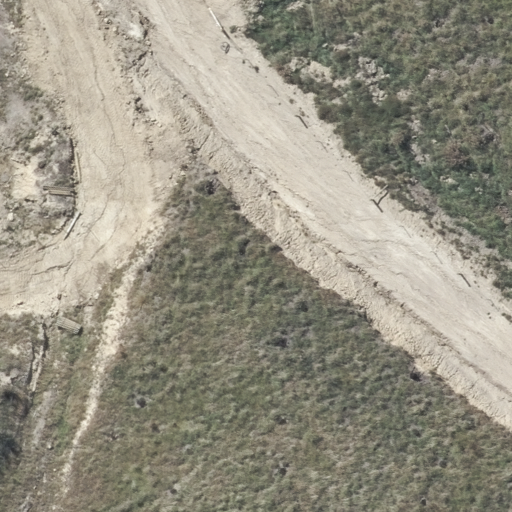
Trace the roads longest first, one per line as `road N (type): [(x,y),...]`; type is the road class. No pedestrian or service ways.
road 1 (track): [(142,0),(233,127),(511,376)]
road 2 (track): [(49,0),(55,59),(0,369)]
